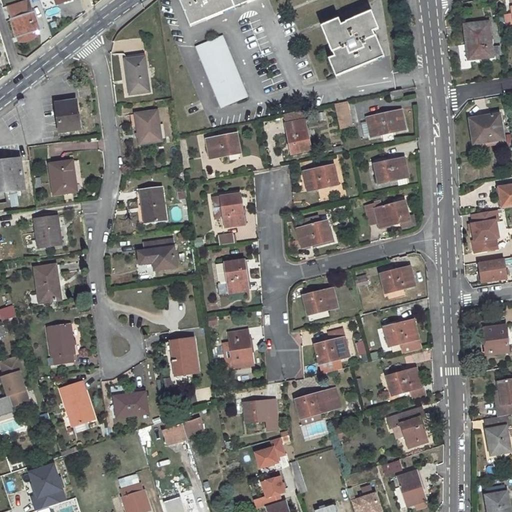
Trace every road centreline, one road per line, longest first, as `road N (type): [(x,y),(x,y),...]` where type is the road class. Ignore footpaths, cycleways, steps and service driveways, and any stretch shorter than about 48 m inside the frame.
road 1 (residential): [(117,349),(93,276),(109,140),(86,32)]
road 2 (unclassified): [(455,511),(447,301)]
road 3 (residential): [(442,237),(272,277)]
road 4 (unknown): [(297,107),(431,72)]
road 5 (unclassified): [(442,237),(433,99)]
